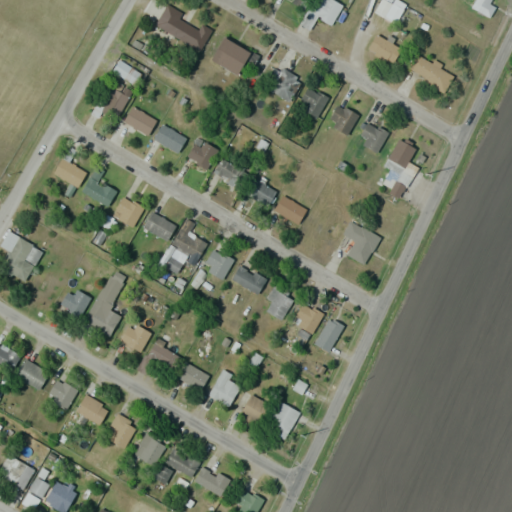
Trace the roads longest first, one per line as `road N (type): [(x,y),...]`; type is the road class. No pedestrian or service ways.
road 1 (residential): [(292,511),(463,142)]
road 2 (residential): [(58,124),(383,311)]
road 3 (residential): [(0,302),(299,499)]
road 4 (residential): [(223,0),(463,142)]
road 5 (residential): [(132,0),(0,225)]
